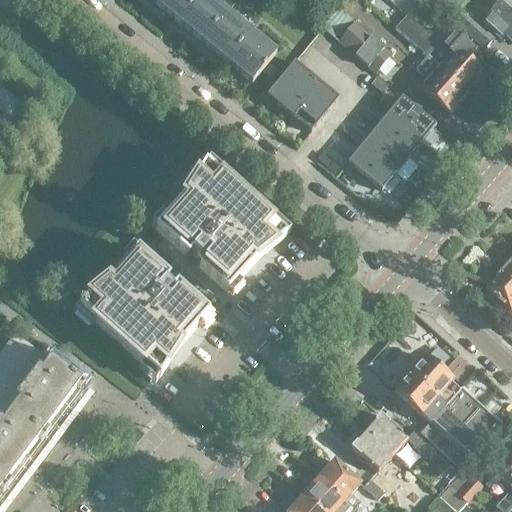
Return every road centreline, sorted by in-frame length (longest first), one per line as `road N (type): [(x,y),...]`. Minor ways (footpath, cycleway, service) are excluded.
road 1 (residential): [(402,275),(74,0)]
road 2 (tertiary): [(191,511),(402,275)]
road 3 (tertiary): [(402,275),(511,153)]
road 4 (residential): [(511,370),(402,275)]
